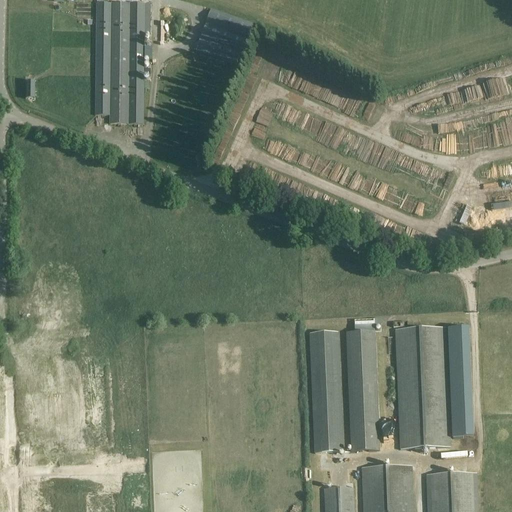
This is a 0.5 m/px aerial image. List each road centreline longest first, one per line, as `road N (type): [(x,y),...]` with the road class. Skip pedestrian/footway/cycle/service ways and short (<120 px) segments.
road 1 (unclassified): [(210,192),(254,107),(274,90),(441,162),(511,151)]
road 2 (unclassified): [(210,192),(388,263),(426,271),(511,256)]
road 3 (unclassified): [(0,109),(210,192)]
